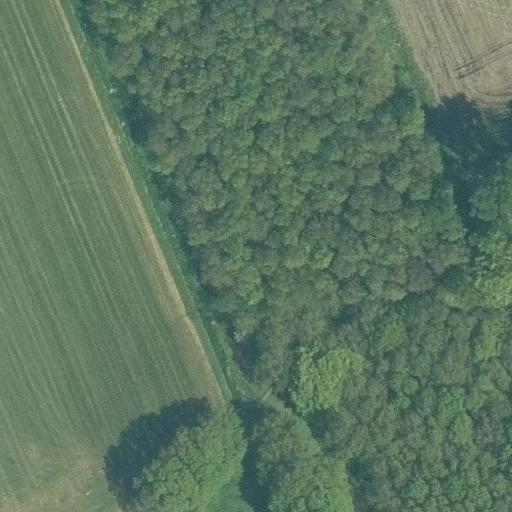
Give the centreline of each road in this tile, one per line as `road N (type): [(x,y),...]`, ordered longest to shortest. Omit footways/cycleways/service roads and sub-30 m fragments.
road 1 (track): [(314,420),(252,383),(94,0)]
road 2 (track): [(511,238),(420,295),(323,400),(314,420)]
